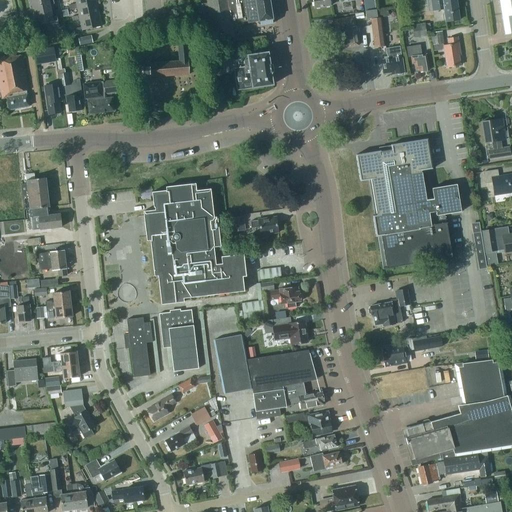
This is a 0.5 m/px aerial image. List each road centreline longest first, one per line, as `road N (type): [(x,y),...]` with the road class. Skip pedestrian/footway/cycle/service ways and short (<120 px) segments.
road 1 (tertiary): [(387,469),(344,343),(306,136)]
road 2 (residential): [(178,511),(387,469)]
road 3 (tertiary): [(74,137),(161,139),(275,115)]
road 4 (residential): [(96,334),(74,137)]
road 5 (residential): [(169,511),(159,477),(108,384),(96,334)]
road 6 (tertiary): [(320,109),(491,83)]
